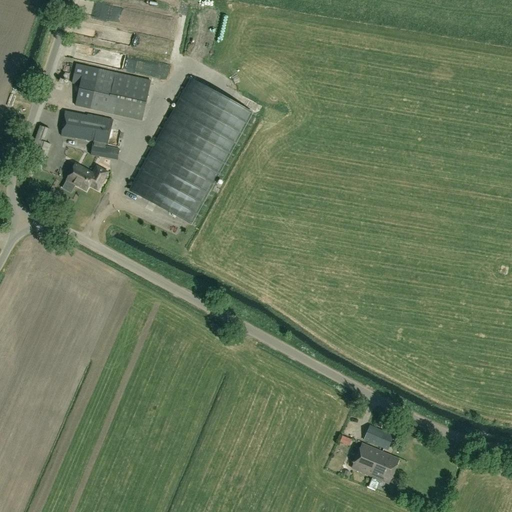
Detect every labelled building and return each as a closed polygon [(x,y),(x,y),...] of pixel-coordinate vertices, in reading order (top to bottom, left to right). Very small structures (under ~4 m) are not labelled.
[(76,105),(143,120),(151,80),(76,64),(72,83),(80,85),(76,105)] [(250,113),(193,81),(132,192),(189,224),(250,113)] [(108,145),(112,119),(84,114),(84,115),(65,112),(61,136),(93,141),(93,142),(94,143),(105,144),(108,145)] [(41,172),(52,144),(45,142),(50,129),(40,126),(26,167),(41,172)] [(120,149),(105,147),(105,144),(94,143),(94,144),(93,144),(91,156),(118,161),(120,149)] [(98,190),(107,173),(96,167),(93,174),(75,164),(67,181),(86,191),(89,186),(98,190)] [(394,436),(376,428),(370,425),(364,440),(370,442),(388,450),(394,436)] [(335,446),(346,449),(349,440),(338,437),(335,446)] [(372,476),(382,453),(362,444),(352,468),(372,476)] [(399,460),(382,453),(372,476),(389,484),(399,460)]
